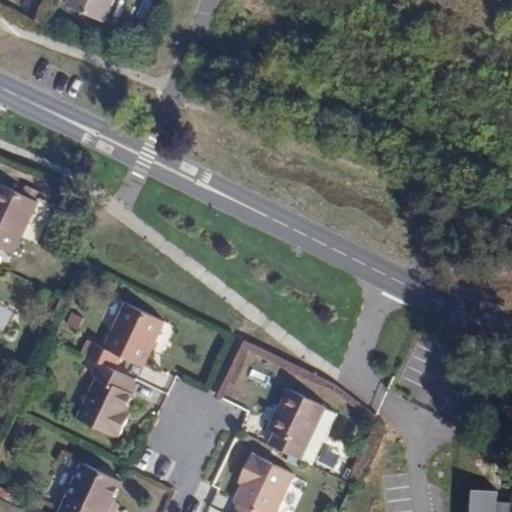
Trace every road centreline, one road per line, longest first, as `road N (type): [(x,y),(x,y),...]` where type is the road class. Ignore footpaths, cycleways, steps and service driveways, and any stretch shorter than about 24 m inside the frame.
road 1 (unclassified): [(0,88),(389,278)]
road 2 (unclassified): [(511,332),(389,278)]
